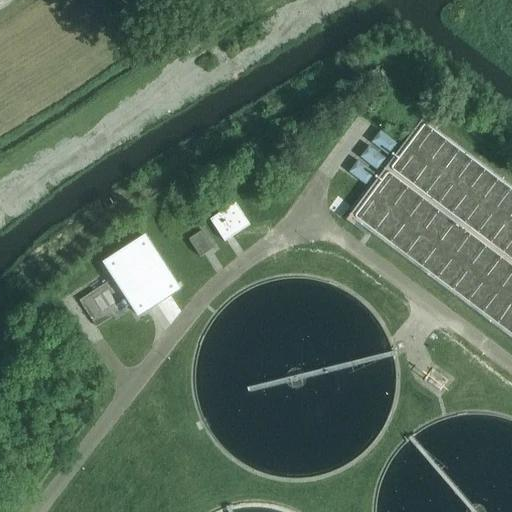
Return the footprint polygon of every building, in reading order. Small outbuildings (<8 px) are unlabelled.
[(380,132),(371,144),(387,156),(396,145),(380,132)] [(368,147),(359,159),(376,171),(385,160),(368,147)] [(365,186),(374,175),(357,162),(348,174),(365,186)] [(209,221),(224,243),(249,227),(235,204),(209,221)] [(202,232),(188,241),(200,259),(213,250),(202,232)] [(144,239),(104,264),(138,317),(178,291),(144,239)]
